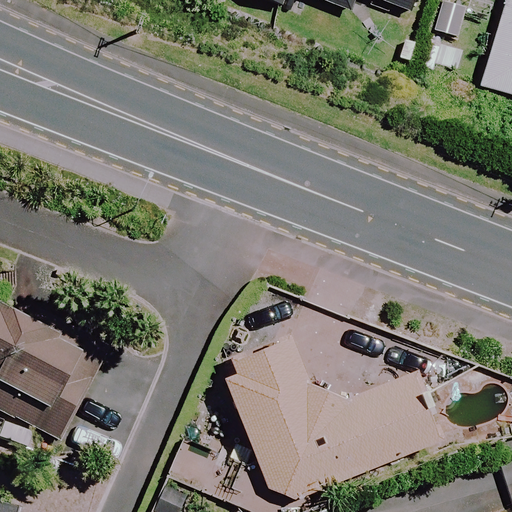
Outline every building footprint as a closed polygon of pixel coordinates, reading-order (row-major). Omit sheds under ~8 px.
[(265,0),(285,6),(286,0),(304,0),(352,15),(356,0),(371,0),(412,13),(416,0),(265,0)] [(511,0),(507,0),(482,88),(511,97),(511,0)] [(0,439),(30,453),(39,433),(61,444),(103,353),(4,308),(11,294),(0,288),(0,415),(4,417),(0,425),(0,439)] [(270,496),(296,505),(442,444),(417,379),(347,407),(300,379),(291,349),(223,376),(270,496)] [(0,511),(20,511),(24,502),(0,495),(0,511)]
